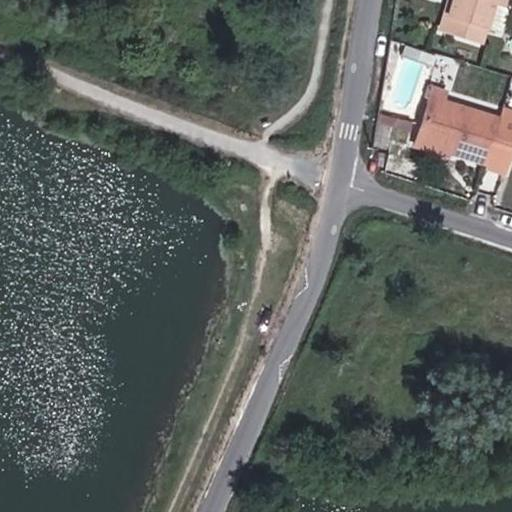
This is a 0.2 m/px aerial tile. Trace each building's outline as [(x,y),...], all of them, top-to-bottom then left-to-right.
[(482,42),(494,0),(493,0),(446,0),(439,29),(482,42)] [(429,97),(442,101),(445,88),(428,83),(425,96),(429,97)] [(488,158),(509,164),(511,154),(511,113),(502,111),(500,118),(442,101),(429,97),(418,135),(451,146),(449,150),(487,162),(488,158)] [(451,146),(418,135),(415,145),(447,155),(449,150),(451,146)] [(506,173),(509,164),(488,158),(487,162),(485,167),(506,173)]
